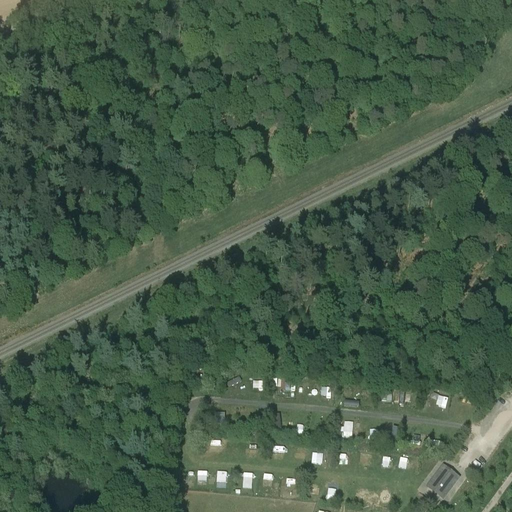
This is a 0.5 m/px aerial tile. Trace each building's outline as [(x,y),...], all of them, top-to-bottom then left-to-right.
[(436,403),(447,405),(448,397),(438,396),(436,403)] [(278,421),(278,431),(288,432),(289,421),(278,421)] [(396,446),(399,430),(393,429),(391,439),(385,438),(383,444),(396,446)] [(418,443),(430,443),(430,434),(418,433),(418,443)] [(285,462),(286,447),(276,446),(276,461),(285,462)] [(308,461),(317,463),(319,454),(311,452),(308,461)] [(457,480),(443,469),(429,487),(443,498),(457,480)]
